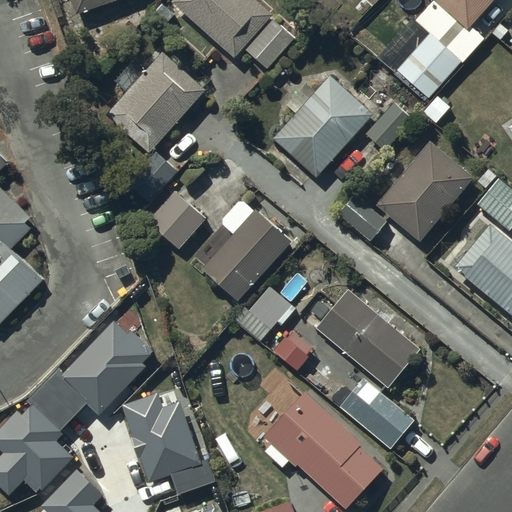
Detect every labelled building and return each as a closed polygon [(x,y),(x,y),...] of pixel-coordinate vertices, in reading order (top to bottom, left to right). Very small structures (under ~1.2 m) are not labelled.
[(61,0),(67,15),(76,12),(76,14),(115,0),(61,0)] [(255,0),(172,0),(173,0),(236,57),(273,16),(255,0)] [(468,31),(434,0),(416,20),(431,33),(398,70),(429,98),(462,62),(463,63),(485,39),(472,27),(468,31)] [(493,0),(437,0),(468,28),(493,0)] [(272,20),(246,49),(269,69),(295,40),(272,20)] [(150,153),(206,90),(164,52),(107,115),(150,153)] [(374,114),(332,76),(318,91),(309,83),(288,105),(297,114),(274,139),(316,177),(374,114)] [(410,116),(394,102),(368,133),(384,147),(410,116)] [(422,243),(473,176),(430,141),(378,207),(422,243)] [(178,170),(155,151),(128,184),(151,203),(178,170)] [(0,323),(43,279),(4,243),(25,221),(0,197),(0,161),(4,157),(0,153),(0,323)] [(511,188),(500,178),(478,203),(509,230),(511,226),(511,188)] [(206,219),(174,191),(148,220),(179,248),(206,219)] [(355,194),(338,214),(370,241),(387,222),(355,194)] [(239,301),(293,240),(256,210),(255,210),(241,199),(221,222),(234,234),(203,269),(239,301)] [(511,242),(490,224),(454,266),(511,314),(511,242)] [(295,309),(271,287),(251,311),(246,306),(235,318),(261,341),(278,321),(282,324),(295,309)] [(349,289),(317,327),(389,388),(421,349),(349,289)] [(117,325),(69,377),(88,395),(99,405),(123,380),(127,384),(142,368),(138,364),(152,350),(135,333),(131,337),(117,325)] [(69,377),(58,367),(43,384),(72,411),(88,395),(69,377)] [(364,378),(341,406),(391,449),(415,421),(364,378)] [(72,411),(43,384),(28,399),(35,406),(57,427),(72,411)] [(272,443),(265,451),(283,468),(291,460),(297,466),(299,463),(347,508),(383,470),(359,447),(363,443),(307,390),(265,436),(272,443)] [(157,398),(130,407),(153,477),(174,470),(198,462),(179,406),(162,412),(157,398)] [(57,427),(35,406),(24,418),(19,413),(0,432),(0,443),(10,453),(0,462),(0,476),(11,487),(25,472),(39,486),(68,456),(48,436),(57,427)] [(198,462),(174,470),(177,481),(181,492),(216,480),(209,458),(198,462)] [(99,493),(80,474),(50,505),(57,511),(91,511),(86,506),(93,500),(99,493)] [(294,511),(291,501),(258,511),(294,511)]
